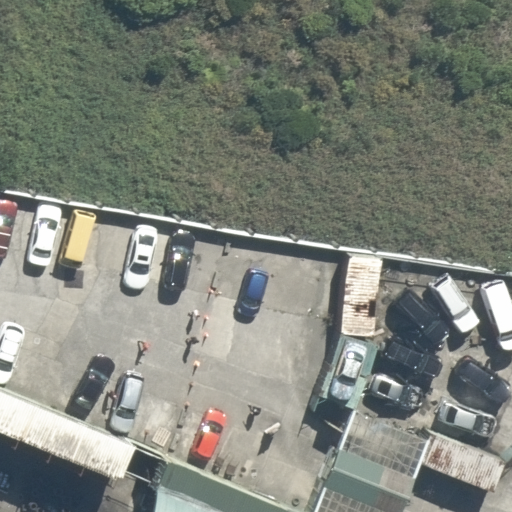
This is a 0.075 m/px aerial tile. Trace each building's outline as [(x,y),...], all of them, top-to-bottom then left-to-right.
[(380,253),(346,249),(338,330),(316,392),(352,405),(375,341),(369,338),(380,253)] [(129,436),(0,383),(0,424),(115,472),(129,436)] [(341,436),(313,511),(393,511),(424,435),(352,405),(341,436)] [(303,511),(161,455),(151,481),(226,511),(303,511)] [(226,511),(151,481),(138,511),(226,511)]
